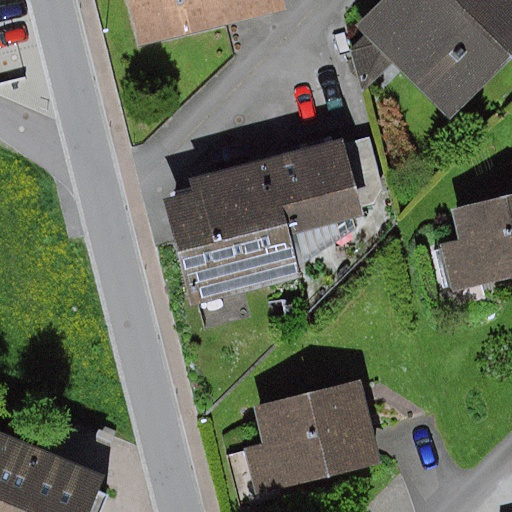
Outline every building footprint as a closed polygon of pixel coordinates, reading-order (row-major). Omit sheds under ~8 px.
[(129,0),(141,47),(288,11),(285,0),(129,0)] [(511,59),(511,0),(384,0),(356,28),(365,36),(350,52),(361,96),(394,64),(450,121),(511,59)] [(347,145),(346,141),(191,180),(193,189),(164,197),(193,309),(305,280),(301,265),(358,227),(357,221),(367,219),(364,208),(387,202),(370,139),(347,145)] [(511,279),(511,195),(453,210),(460,241),(434,247),(446,296),(511,279)] [(382,466),(362,382),(255,409),(264,446),(244,451),(256,497),(382,466)] [(107,477),(0,432),(0,511),(103,511),(110,496),(101,492),(107,477)]
